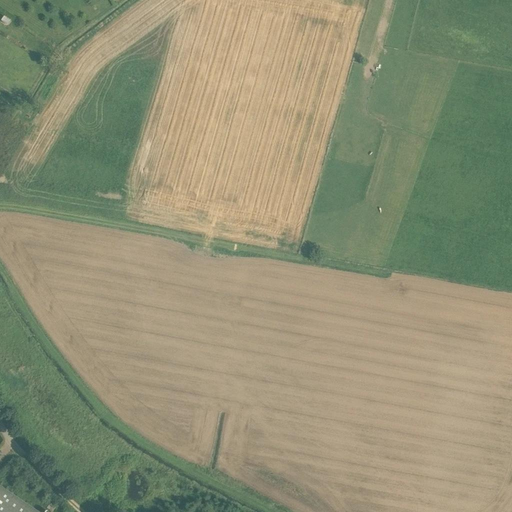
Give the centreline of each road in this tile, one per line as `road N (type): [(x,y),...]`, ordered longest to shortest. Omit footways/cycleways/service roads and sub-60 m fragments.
road 1 (track): [(369,274),(0,206)]
road 2 (track): [(84,511),(20,455),(0,423)]
